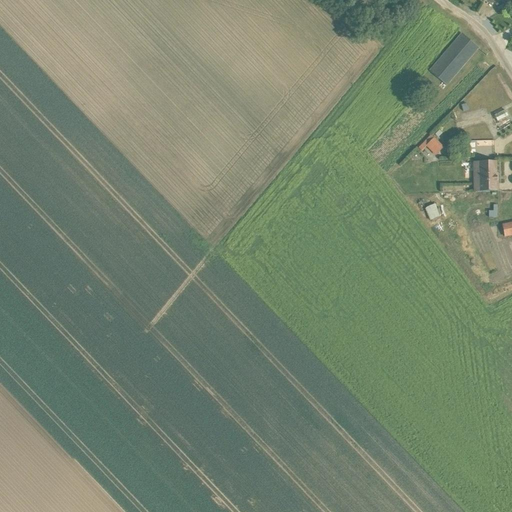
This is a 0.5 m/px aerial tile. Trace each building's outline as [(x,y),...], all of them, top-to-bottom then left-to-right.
[(429,72),(445,86),(477,49),(460,35),(429,72)] [(485,106),(460,114),(464,127),(489,120),(485,106)] [(494,116),(497,122),(507,117),(504,111),(494,116)] [(430,136),(418,148),(420,152),(425,147),(434,156),(443,148),(433,138),(432,139),(430,136)] [(472,163),(473,193),(498,192),(498,174),(496,174),(496,162),(472,163)] [(434,205),(424,209),(429,221),(431,220),(432,223),(439,219),(438,216),(440,215),(436,205),(434,205)] [(488,212),(488,218),(496,218),(496,206),(493,205),(492,212),(488,212)] [(511,222),(501,225),(502,230),(501,230),(501,233),(502,233),(503,236),(511,234),(511,222)]
